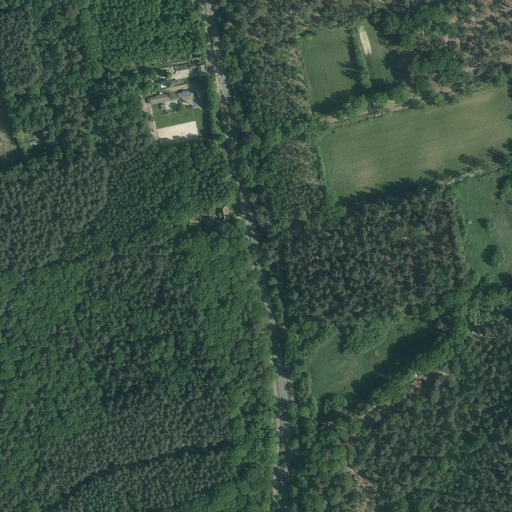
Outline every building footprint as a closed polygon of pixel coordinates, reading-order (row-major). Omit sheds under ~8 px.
[(177,66),(177,71),(194,68),(194,69),(197,68),(198,72),(205,71),(204,64),(201,65),(200,63),(190,65),(190,64),(177,66)] [(193,106),(193,108),(198,107),(197,103),(198,103),(197,98),(196,98),(195,96),(194,96),(194,94),(192,93),(190,93),(189,92),(186,92),(186,91),(182,92),(178,93),(179,98),(181,98),(184,100),(187,102),(190,104),(193,106)] [(148,99),(149,104),(151,104),(165,102),(164,101),(170,100),(169,94),(163,95),(163,94),(155,96),(156,97),(148,99)] [(97,122),(94,121),(92,127),(97,128),(97,131),(99,131),(100,130),(101,130),(101,129),(103,129),(105,119),(98,118),(97,122)] [(228,211),(227,206),(217,208),(220,221),(230,218),(229,213),(228,213),(228,214),(228,211)] [(209,219),(204,220),(206,229),(217,226),(216,222),(210,223),(209,219)] [(46,473),(34,511),(122,511),(127,499),(46,473)]
